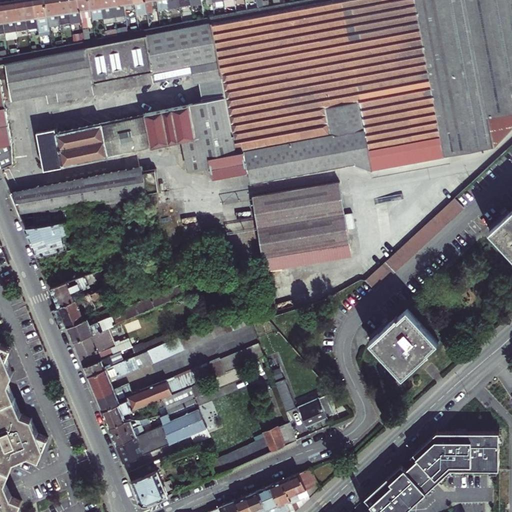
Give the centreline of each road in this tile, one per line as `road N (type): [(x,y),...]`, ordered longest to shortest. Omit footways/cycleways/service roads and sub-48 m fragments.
road 1 (residential): [(170,511),(355,429),(364,408),(342,357),(348,327),(511,175)]
road 2 (residential): [(0,207),(110,473)]
road 3 (primary): [(486,359),(321,511)]
